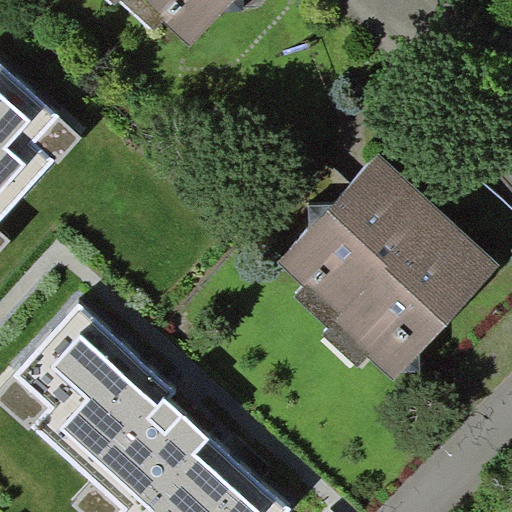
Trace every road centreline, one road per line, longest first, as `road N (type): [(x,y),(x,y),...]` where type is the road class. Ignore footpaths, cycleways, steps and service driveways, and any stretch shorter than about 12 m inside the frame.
road 1 (residential): [(511,416),(416,511)]
road 2 (residential): [(511,86),(419,0)]
